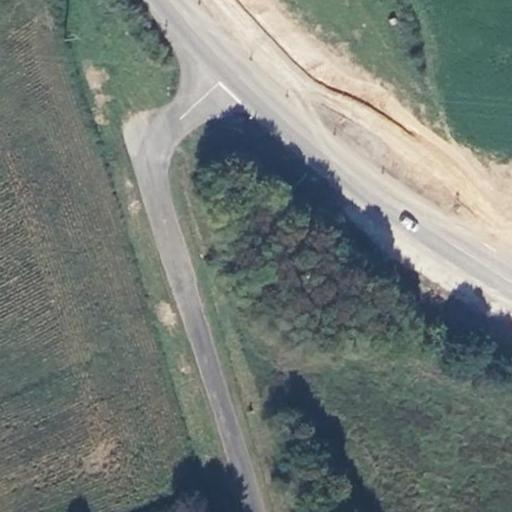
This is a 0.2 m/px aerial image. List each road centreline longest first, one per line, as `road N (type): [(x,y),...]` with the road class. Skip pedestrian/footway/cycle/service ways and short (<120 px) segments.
road 1 (residential): [(234,70),(171,131),(156,173),(255,511)]
road 2 (primary): [(511,283),(312,144),(234,70)]
